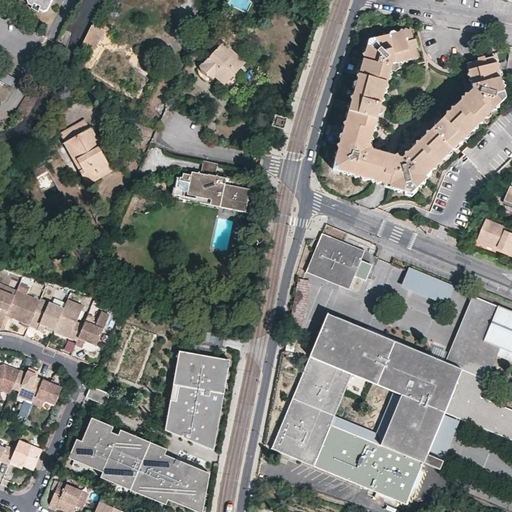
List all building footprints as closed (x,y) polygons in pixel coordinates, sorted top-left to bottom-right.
[(27,0),(27,1),(28,5),(32,7),(33,5),(40,8),(39,10),(43,12),(47,11),(52,0),(27,0)] [(99,21),(95,18),(82,45),(92,51),(105,30),(97,25),(99,21)] [(254,31),(247,26),(242,33),(248,38),(254,31)] [(444,113),(436,119),(435,118),(434,118),(433,119),(432,119),(431,120),(431,121),(430,122),(430,125),(428,127),(397,155),(369,147),(373,131),(378,115),(380,115),(381,114),(382,113),(383,112),(383,111),(383,110),(383,108),(383,107),(382,107),(381,106),(392,66),(393,65),(393,64),(394,63),(396,63),(418,57),(411,28),(369,38),(332,167),(387,184),(387,186),(409,192),(413,188),(411,186),(417,180),(505,97),(495,53),(465,61),(471,86),(447,110),(444,113)] [(224,86),(236,71),(244,62),(221,43),(200,68),(202,72),(204,75),(205,76),(206,77),(209,79),(213,80),(215,77),(224,86)] [(242,77),(236,71),(224,86),(230,90),(242,77)] [(39,97),(28,91),(17,111),(28,117),(39,97)] [(460,232),(480,186),(481,185),(481,184),(482,183),(483,182),(511,154),(511,98),(447,161),(444,167),(424,214),(423,216),(439,224),(460,232)] [(285,128),(288,116),(275,112),(272,124),(285,128)] [(102,144),(91,126),(90,127),(85,119),(62,132),(66,140),(65,140),(89,183),(101,176),(98,171),(110,163),(100,145),(102,144)] [(216,175),(219,162),(212,161),(205,160),(202,175),(210,177),(211,174),(216,175)] [(238,211),(246,212),(250,190),(239,188),(227,186),(228,178),(216,175),(211,174),(210,177),(202,175),(195,173),(194,175),(186,173),(185,178),(179,177),(177,188),(175,188),(174,194),(186,197),(186,192),(205,196),(204,200),(238,207),(238,211)] [(241,180),(228,177),(227,186),(239,188),(241,180)] [(511,180),(501,202),(511,206),(511,180)] [(504,249),(503,251),(511,255),(511,230),(505,228),(505,225),(485,216),(475,236),(495,245),(504,249)] [(321,238),(307,270),(350,288),(356,275),(357,272),(365,276),(369,266),(361,263),(362,260),(366,250),(323,233),(321,238)] [(374,264),(369,266),(365,276),(367,280),(374,264)] [(457,287),(411,268),(403,287),(449,306),(457,287)] [(367,280),(365,276),(357,272),(356,275),(367,280)] [(310,280),(298,278),(287,329),(299,331),(310,280)] [(17,291),(0,283),(0,325),(2,326),(6,315),(8,312),(15,296),(17,291)] [(40,301),(17,291),(15,296),(8,312),(23,318),(22,321),(29,325),(40,301)] [(511,312),(472,296),(445,363),(328,315),(271,449),(405,505),(423,463),(426,455),(444,412),(461,419),(511,440),(511,410),(481,397),(498,356),(502,347),(511,351),(511,312)] [(76,322),(83,306),(68,299),(63,309),(56,326),(65,330),(65,332),(71,335),(69,337),(77,340),(83,325),(76,322)] [(63,309),(40,300),(40,301),(29,325),(38,329),(40,326),(45,328),(46,326),(55,329),(56,326),(63,309)] [(96,345),(109,315),(101,311),(96,323),(93,321),(94,317),(88,314),(83,325),(77,340),(75,344),(82,347),(85,340),(86,338),(89,339),(88,342),(96,345)] [(23,318),(8,312),(6,315),(22,321),(23,318)] [(65,330),(56,326),(55,329),(54,331),(69,337),(71,335),(65,332),(65,330)] [(63,348),(70,351),(75,342),(68,339),(63,348)] [(511,351),(502,347),(498,356),(511,362),(511,351)] [(230,360),(180,351),(172,397),(166,430),(214,451),(230,360)] [(19,372),(4,365),(0,366),(0,391),(3,391),(10,394),(12,388),(19,372)] [(43,380),(36,377),(37,375),(28,371),(27,373),(20,370),(19,372),(12,388),(19,391),(17,396),(33,403),(43,380)] [(50,383),(43,380),(33,403),(33,404),(41,408),(44,401),(55,406),(62,388),(55,386),(50,383)] [(112,390),(94,383),(90,394),(108,401),(112,390)] [(17,415),(27,418),(32,403),(23,399),(17,415)] [(426,455),(443,462),(461,419),(444,412),(426,455)] [(175,448),(89,417),(81,441),(74,438),(66,462),(103,476),(101,480),(163,503),(164,499),(200,511),(203,511),(211,471),(172,456),(175,448)] [(41,451),(18,441),(14,450),(9,463),(16,467),(17,464),(23,466),(33,471),(41,451)] [(4,449),(0,446),(0,461),(8,465),(9,463),(14,450),(5,446),(4,449)] [(439,470),(443,462),(426,455),(423,463),(439,470)] [(54,510),(56,511),(56,509),(64,511),(67,508),(73,511),(74,507),(80,492),(58,482),(48,507),(54,510)] [(88,495),(80,492),(74,507),(82,510),(88,495)] [(119,511),(120,510),(98,501),(93,511),(119,511)]
